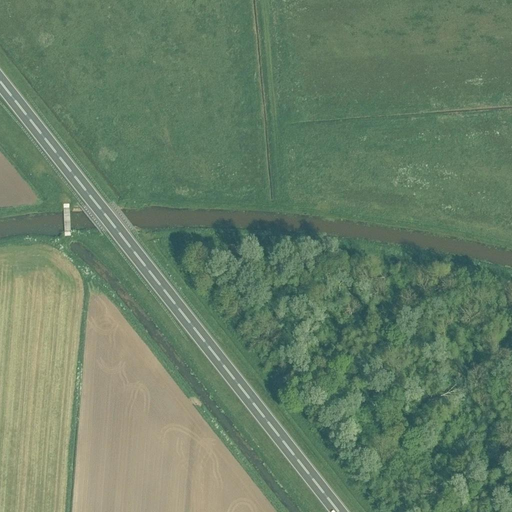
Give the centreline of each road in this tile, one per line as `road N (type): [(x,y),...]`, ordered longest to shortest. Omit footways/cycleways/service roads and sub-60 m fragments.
road 1 (trunk): [(339,511),(0,81)]
road 2 (track): [(275,126),(262,0)]
